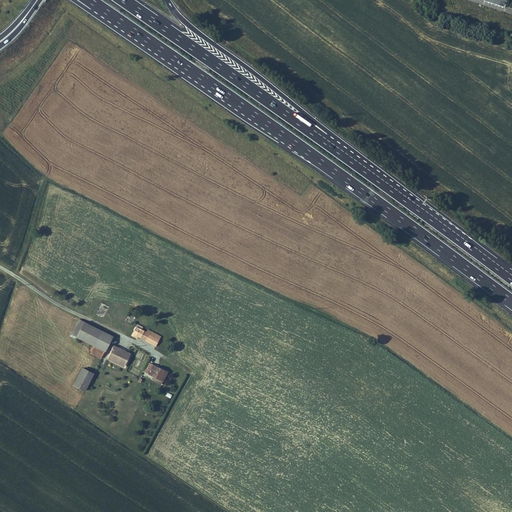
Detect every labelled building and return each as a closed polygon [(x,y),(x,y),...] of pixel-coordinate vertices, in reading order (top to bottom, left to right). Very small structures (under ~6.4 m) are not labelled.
[(504,11),(506,0),(484,0),(483,5),(504,11)] [(70,334),(75,336),(83,321),(78,318),(70,334)] [(101,330),(83,321),(75,336),(93,345),(101,330)] [(158,339),(149,335),(145,333),(146,331),(140,329),(141,326),(137,324),(131,334),(136,337),(137,335),(155,345),(158,339)] [(112,335),(101,330),(93,345),(89,352),(100,357),(112,335)] [(112,344),(107,357),(111,359),(110,360),(119,364),(120,362),(124,364),(129,353),(124,350),(123,352),(117,349),(118,347),(112,344)] [(157,367),(148,363),(143,372),(153,376),(161,380),(165,371),(157,367)] [(92,372),(81,367),(74,385),(85,389),(92,372)] [(159,384),(161,380),(153,376),(151,381),(159,384)]
